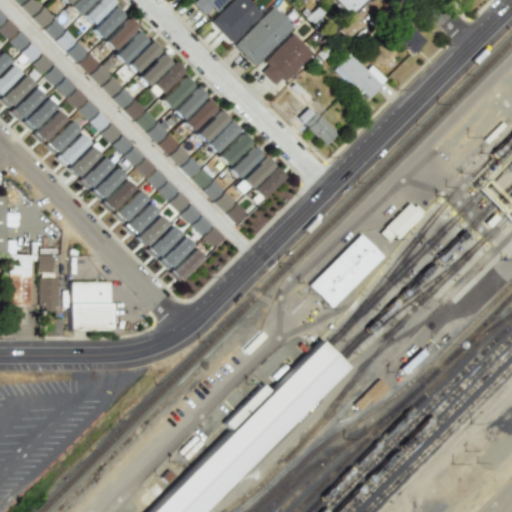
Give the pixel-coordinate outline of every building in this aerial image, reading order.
[(22,0),(17,7),(39,28),(39,29),(50,39),(60,28),(30,0),(22,0)] [(71,0),(65,6),(74,15),(90,0),(71,0)] [(89,25),(111,1),(109,0),(94,0),(80,16),(89,25)] [(194,0),(191,3),(208,19),(226,0),(194,0)] [(259,14),(245,0),(231,0),(208,22),(229,44),(259,14)] [(364,0),(335,0),(349,14),(364,0)] [(88,29),(97,38),(122,15),(113,6),(88,29)] [(251,65),(292,28),(272,7),(232,44),(251,65)] [(134,25),(125,16),(100,41),(109,50),(134,25)] [(348,38),(358,26),(349,18),(338,29),(348,38)] [(0,36),(3,40),(14,30),(4,19),(0,22),(0,36)] [(412,54),(424,41),(403,21),(390,34),(412,54)] [(72,41),(62,30),(51,41),(61,51),(72,41)] [(5,41),(15,51),(25,40),(15,31),(5,41)] [(142,40),(133,31),(110,55),(119,64),(142,40)] [(262,62),(265,65),(258,72),(275,88),(310,52),(290,33),(262,62)] [(122,65),(131,73),(157,48),(148,39),(122,65)] [(26,62),(37,52),(28,42),(17,52),(26,62)] [(72,62),(83,53),(74,42),(62,51),(72,62)] [(133,77),(142,86),(168,61),(159,52),(133,77)] [(74,64),(84,74),(95,63),(85,53),(74,64)] [(364,100),(384,79),(369,65),(364,70),(346,53),(331,69),(364,100)] [(28,64),(38,75),(49,64),(39,54),(28,64)] [(180,72),(171,63),(144,88),(153,97),(180,72)] [(0,89),(17,74),(8,65),(0,72),(0,89)] [(40,75),(60,98),(71,88),(50,65),(40,75)] [(96,86),(96,87),(107,97),(117,86),(96,65),(86,76),(96,86)] [(0,104),(4,108),(29,84),(20,75),(0,94),(0,104)] [(156,101),(165,109),(190,83),(181,75),(156,101)] [(43,93),(35,84),(6,111),(15,121),(43,93)] [(168,110),(177,119),(203,94),(194,85),(168,110)] [(62,99),(73,109),(83,99),(72,88),(62,99)] [(128,97),(118,88),(108,99),(118,109),(128,97)] [(27,131),(56,104),(47,95),(18,122),(27,131)] [(178,122),(187,132),(213,107),(205,97),(178,122)] [(129,120),(140,110),(131,99),(119,110),(129,120)] [(73,110),(84,121),(94,110),(84,100),(73,110)] [(295,118),(322,147),(335,134),(308,105),(295,118)] [(192,134),(201,143),(225,116),(216,108),(192,134)] [(62,120),(53,111),(29,135),(38,144),(62,120)] [(95,132),(105,122),(96,111),(85,121),(95,132)] [(152,121),(142,111),(131,121),(140,132),(152,121)] [(213,153),(236,129),(227,120),(204,144),(213,153)] [(74,130),(66,121),(41,145),(50,154),(74,130)] [(129,166),(139,156),(107,122),(96,133),(129,166)] [(142,133),(152,143),(163,132),(153,122),(142,133)] [(215,157),(224,166),(248,140),(239,131),(215,157)] [(52,158),(61,167),(85,142),(76,133),(52,158)] [(154,144),(164,155),(175,144),(165,134),(154,144)] [(258,152),(249,143),(225,170),(234,178),(258,152)] [(175,166),(186,156),(176,145),(165,156),(175,166)] [(74,180),(84,190),(108,166),(99,157),(74,180)] [(141,178),(151,167),(141,157),(130,168),(141,178)] [(177,167),(186,178),(197,167),(188,157),(177,167)] [(240,194),(269,166),(260,157),(231,185),(240,194)] [(87,192),(96,201),(120,176),(110,167),(87,192)] [(198,189),(210,177),(200,167),(188,179),(198,189)] [(249,189),(258,199),(280,177),(271,168),(249,189)] [(142,179),(152,189),(163,179),(153,169),(142,179)] [(106,213),(131,189),(122,180),(97,203),(106,213)] [(174,191),(164,180),(153,191),(164,201),(174,191)] [(200,191),(209,201),(220,191),(211,180),(200,191)] [(143,200),(134,191),(109,214),(118,224),(143,200)] [(232,200),(221,191),(211,203),(222,212),(232,200)] [(185,202),(175,192),(165,203),(175,212),(185,202)] [(377,232),(388,244),(419,214),(408,202),(377,232)] [(120,227),(128,236),(153,213),(145,203),(120,227)] [(176,214),(187,225),(197,214),(187,203),(176,214)] [(222,213),(232,224),(242,213),(232,203),(222,213)] [(132,237),(141,247),(164,225),(155,215),(132,237)] [(208,223),(197,215),(188,227),(200,235),(208,223)] [(177,235),(168,226),(143,250),(152,259),(177,235)] [(219,237),(210,227),(199,237),(209,247),(219,237)] [(329,308),(380,257),(358,234),(306,285),(329,308)] [(189,246),(180,237),(155,260),(164,270),(189,246)] [(199,257),(189,248),(166,273),(176,283),(199,257)] [(3,304),(24,305),(26,255),(5,254),(3,304)] [(34,269),(49,270),(50,255),(34,255),(34,269)] [(55,278),(35,277),(35,305),(55,306),(55,278)] [(66,331),(66,282),(105,282),(106,303),(110,303),(110,331),(66,331)] [(319,341),(327,349),(338,360),(346,368),(201,511),(148,511),(230,431),(223,424),(262,385),(269,392),(319,341)] [(385,388),(375,379),(351,405),(356,410),(366,400),(370,404),(385,388)] [(413,506),(419,511),(434,511),(445,502),(432,488),(413,506)]
